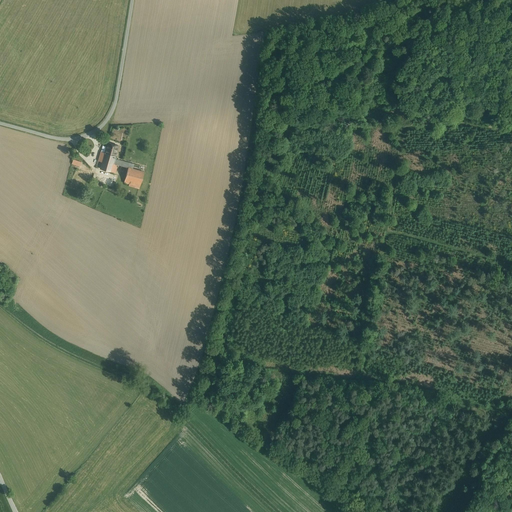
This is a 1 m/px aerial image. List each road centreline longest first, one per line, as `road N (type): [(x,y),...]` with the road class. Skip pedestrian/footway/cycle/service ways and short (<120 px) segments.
road 1 (track): [(358,374),(401,132)]
road 2 (unclassified): [(132,0),(116,102),(103,124),(59,139),(0,123)]
road 3 (track): [(511,126),(401,132),(351,123)]
road 4 (track): [(511,411),(358,374)]
road 5 (track): [(511,262),(389,226)]
